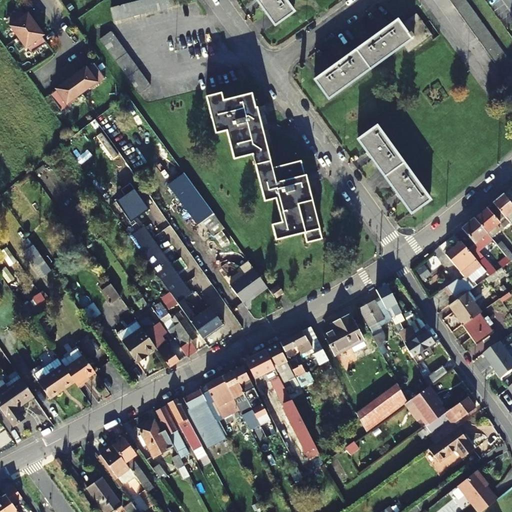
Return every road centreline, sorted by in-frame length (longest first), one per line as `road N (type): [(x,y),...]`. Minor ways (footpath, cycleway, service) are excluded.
road 1 (tertiary): [(398,258),(265,335),(24,454)]
road 2 (residential): [(398,258),(267,71)]
road 3 (tertiary): [(511,170),(398,258)]
road 4 (residential): [(267,71),(371,0)]
